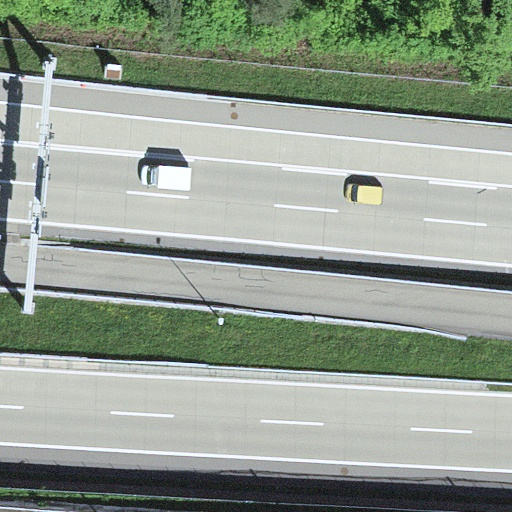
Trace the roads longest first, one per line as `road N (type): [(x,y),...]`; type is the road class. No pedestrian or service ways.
road 1 (motorway): [(0,264),(511,320)]
road 2 (motorway): [(0,409),(511,437)]
road 3 (motorway): [(331,208),(0,151)]
road 4 (motorway): [(331,208),(0,178)]
road 5 (motorway): [(511,225),(331,208)]
